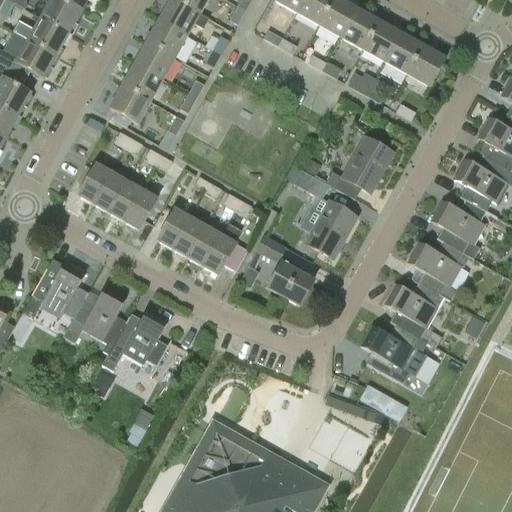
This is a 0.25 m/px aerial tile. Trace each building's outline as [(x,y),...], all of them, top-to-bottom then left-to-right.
[(69,37),(81,14),(54,0),(51,0),(40,21),(69,37)] [(54,0),(81,14),(89,0),(54,0)] [(209,22),(200,16),(171,0),(159,22),(188,39),(194,26),(200,29),(204,31),(209,22)] [(200,16),(209,0),(171,0),(200,16)] [(240,0),(236,0),(233,7),(237,9),(242,1),(240,0)] [(242,0),(242,1),(237,9),(246,13),(253,0),(242,0)] [(296,16),(305,0),(275,0),(273,3),(296,16)] [(318,28),(334,0),(305,0),(296,16),(318,28)] [(340,40),(355,11),(335,0),(334,0),(318,28),(340,40)] [(13,6),(6,2),(5,2),(0,10),(0,17),(6,20),(13,6)] [(237,28),(246,13),(237,9),(229,23),(237,28)] [(362,53),(378,24),(355,11),(340,40),(362,53)] [(57,58),(69,37),(40,21),(34,32),(19,24),(14,35),(57,58)] [(175,60),(188,39),(159,22),(146,44),(175,60)] [(384,65),(400,36),(378,24),(362,53),(384,65)] [(278,50),(282,42),(268,34),(263,42),(278,50)] [(0,53),(0,67),(25,82),(30,74),(44,81),(57,58),(14,35),(3,55),(0,53)] [(406,77),(422,49),(400,36),(384,65),(406,77)] [(212,53),(221,57),(229,44),(220,39),(212,53)] [(292,58),(296,50),(282,42),(278,50),(292,58)] [(163,82),(175,60),(146,44),(134,66),(160,81),(163,82)] [(422,49),(406,77),(429,90),(445,61),(422,49)] [(213,72),(221,57),(212,53),(204,67),(213,72)] [(322,74),(326,66),(312,58),(307,66),(322,74)] [(163,82),(160,81),(134,66),(122,88),(151,104),(163,82)] [(326,66),(322,74),(336,82),(340,74),(326,66)] [(0,109),(18,119),(31,96),(21,91),(25,82),(0,67),(0,109)] [(511,79),(500,99),(511,106),(511,118),(511,120),(511,119),(511,79)] [(195,83),(188,97),(196,101),(204,88),(195,83)] [(366,99),(370,91),(356,83),(352,91),(366,99)] [(138,127),(151,104),(122,88),(109,111),(138,127)] [(380,107),(385,99),(370,91),(366,99),(380,107)] [(188,116),(196,101),(188,97),(179,111),(188,116)] [(411,124),(415,116),(400,107),(396,116),(411,124)] [(0,137),(6,141),(18,119),(0,109),(0,137)] [(184,124),(182,123),(176,119),(168,134),(176,138),(184,124)] [(488,120),(477,141),(489,148),(483,158),(488,161),(509,173),(511,174),(511,119),(511,120),(506,130),(488,120)] [(125,150),(130,141),(119,135),(114,144),(125,150)] [(332,174),(325,187),(329,189),(335,192),(354,203),(364,186),(373,191),(392,156),(364,140),(342,180),(332,174)] [(135,156),(140,147),(130,141),(125,150),(135,156)] [(155,167),(160,158),(149,152),(144,161),(155,167)] [(171,164),(160,158),(155,167),(166,173),(171,164)] [(465,162),(453,183),(471,192),(465,203),(485,215),(491,204),(497,207),(508,187),(511,189),(511,174),(509,173),(488,161),(483,158),(477,169),(465,162)] [(171,164),(166,173),(177,180),(182,171),(171,164)] [(309,164),(303,175),(315,181),(321,171),(309,164)] [(93,208),(111,176),(96,167),(78,199),(93,208)] [(329,189),(325,187),(315,181),(303,175),(301,173),(294,187),(322,203),(329,189)] [(127,184),(111,176),(93,208),(108,216),(127,184)] [(204,196),(210,186),(199,180),(193,190),(204,196)] [(123,225),(142,193),(127,184),(108,216),(123,225)] [(216,203),(221,193),(221,192),(210,186),(204,196),(216,203)] [(142,193),(123,225),(139,234),(157,202),(142,193)] [(234,214),(240,203),(229,197),(223,207),(234,214)] [(246,220),(251,210),(240,203),(234,214),(246,220)] [(442,204),(430,224),(447,234),(442,245),(462,256),(473,262),(479,251),(474,248),(485,228),(480,225),(485,215),(465,203),(459,214),(442,204)] [(333,262),(356,220),(328,204),(305,246),(333,262)] [(172,253),(190,221),(175,212),(157,244),(172,253)] [(205,229),(190,221),(172,253),(187,261),(205,229)] [(202,270),(221,238),(205,229),(187,261),(202,270)] [(221,238),(202,270),(218,279),(224,267),(237,275),(249,254),(236,247),(221,238)] [(257,254),(249,268),(254,271),(262,256),(277,265),(285,251),(264,240),(257,253),(257,254)] [(418,245),(407,266),(424,276),(418,286),(439,298),(444,301),(451,305),(457,294),(450,291),(462,270),(456,267),(462,256),(442,245),(436,255),(418,245)] [(299,309),(313,283),(282,265),(267,292),(299,309)] [(32,298),(21,317),(22,317),(27,320),(33,323),(41,309),(60,320),(63,316),(73,322),(85,301),(88,296),(77,291),(84,278),(64,266),(54,284),(42,277),(30,298),(32,298)] [(395,287),(383,308),(401,317),(395,328),(420,342),(425,332),(427,332),(438,311),(444,301),(439,298),(418,286),(412,297),(395,287)] [(66,333),(63,340),(74,346),(81,333),(101,345),(106,347),(102,354),(108,357),(115,346),(126,325),(116,319),(126,302),(105,290),(95,307),(85,301),(73,322),(67,333),(66,333)] [(0,356),(14,332),(15,330),(4,324),(10,313),(0,306),(0,356)] [(137,331),(126,325),(115,346),(108,357),(102,368),(113,375),(122,357),(143,368),(145,364),(157,369),(168,349),(157,343),(167,325),(147,313),(137,331)] [(473,321),(466,335),(475,340),(483,327),(473,321)] [(372,329),(360,349),(372,356),(366,367),(371,370),(392,382),(403,387),(409,376),(413,379),(424,359),(420,357),(426,345),(420,342),(395,328),(389,338),(372,329)] [(441,340),(427,332),(425,332),(420,342),(426,345),(436,350),(441,340)] [(379,414),(387,399),(367,388),(359,402),(379,414)] [(141,412),(129,435),(130,436),(141,441),(142,442),(154,419),(141,412)] [(372,416),(369,423),(381,427),(384,420),(372,416)] [(130,436),(126,444),(136,450),(141,441),(130,436)] [(315,511),(328,489),(295,470),(289,481),(217,441),(195,481),(184,474),(162,511),(315,511)]
